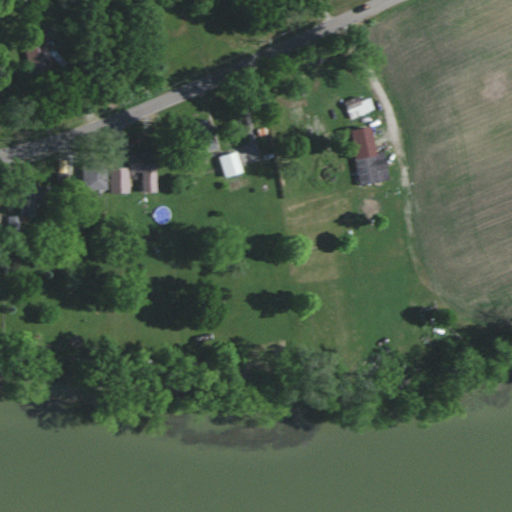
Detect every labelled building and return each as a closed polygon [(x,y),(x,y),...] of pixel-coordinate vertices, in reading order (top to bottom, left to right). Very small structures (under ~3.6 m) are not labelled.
[(29,50),(55,43),(62,71),(37,77),(29,50)] [(348,98),(339,81),(356,73),(365,90),(348,98)] [(359,122),(350,105),(367,97),(376,114),(359,122)] [(185,123),(190,153),(210,149),(205,120),(185,123)] [(385,179),(380,152),(368,154),(363,126),(343,130),(353,185),(385,179)] [(219,177),(237,172),(231,151),(214,156),(219,177)] [(224,160),(247,151),(256,173),(234,182),(224,160)] [(152,191),(151,161),(138,162),(138,153),(123,154),(123,167),(105,168),(106,193),(124,192),(124,173),(137,172),(138,192),(152,191)] [(138,154),(169,153),(169,192),(138,192),(138,154)] [(89,162),(126,163),(126,190),(89,190),(89,162)] [(101,189),(100,165),(76,166),(76,190),(101,189)] [(32,185),(11,184),(11,202),(17,202),(17,216),(4,216),(3,226),(31,227),(32,185)] [(13,213),(35,213),(35,246),(13,246),(13,213)]
